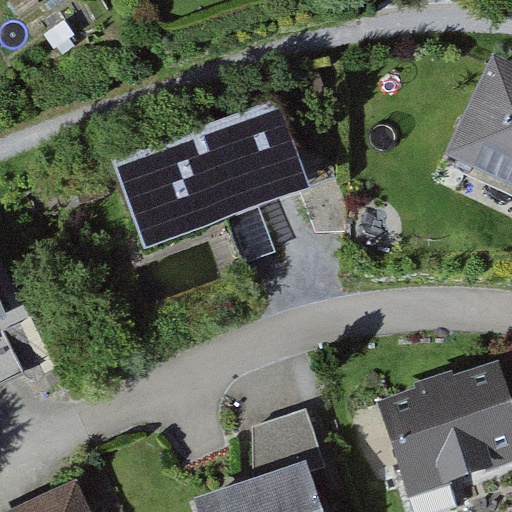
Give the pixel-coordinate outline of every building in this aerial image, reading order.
[(511,79),(496,72),(453,167),(511,193),(511,79)] [(282,108),(122,167),(153,251),(313,193),(282,108)] [(511,372),(391,404),(417,501),(511,475),(511,372)] [(262,486),(203,503),(206,511),(327,511),(315,470),(323,467),(310,423),(249,441),(262,486)] [(96,511),(86,489),(34,511),(96,511)]
